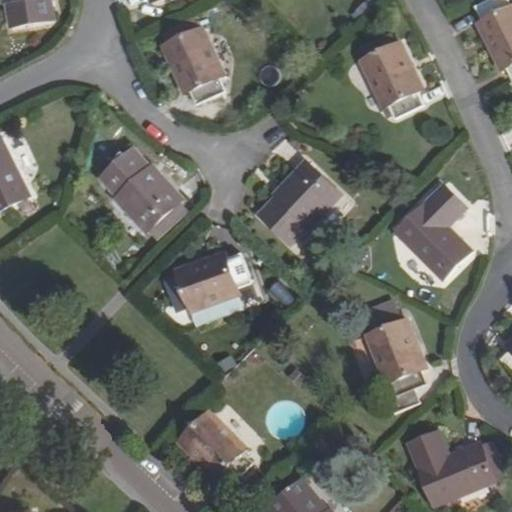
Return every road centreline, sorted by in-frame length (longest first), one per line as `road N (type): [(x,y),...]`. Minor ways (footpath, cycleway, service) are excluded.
road 1 (tertiary): [(0,339),(176,511)]
road 2 (residential): [(511,206),(417,0)]
road 3 (residential): [(103,47),(156,126),(236,161)]
road 4 (residential): [(511,273),(484,311),(470,365),(489,407),(511,423)]
